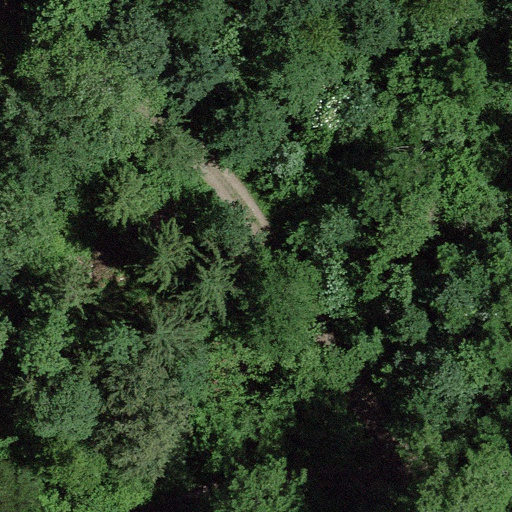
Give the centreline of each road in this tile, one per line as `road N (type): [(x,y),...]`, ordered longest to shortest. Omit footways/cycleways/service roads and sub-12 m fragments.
road 1 (track): [(0,0),(163,113),(240,211),(326,359),(440,501)]
road 2 (track): [(176,511),(298,486),(440,501),(452,511)]
